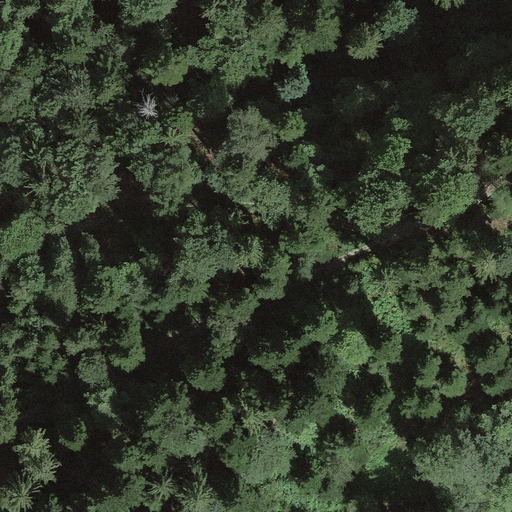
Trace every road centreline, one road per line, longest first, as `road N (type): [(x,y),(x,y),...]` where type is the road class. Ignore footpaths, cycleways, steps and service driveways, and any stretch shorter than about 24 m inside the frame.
road 1 (track): [(511,174),(468,203),(0,433)]
road 2 (track): [(0,258),(67,231),(158,212),(272,208),(403,231)]
